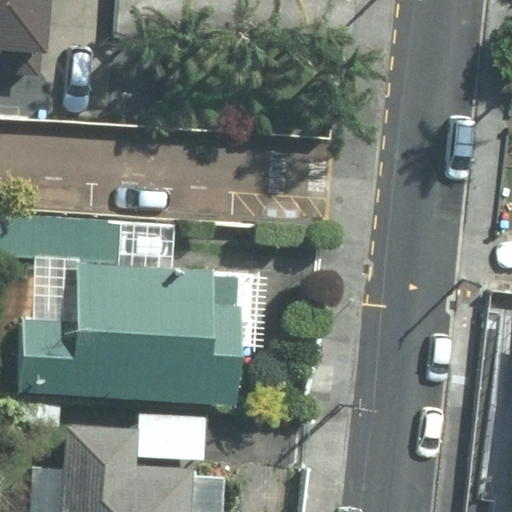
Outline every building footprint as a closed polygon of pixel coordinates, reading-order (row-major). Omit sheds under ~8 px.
[(39,1),(58,3),(58,0),(0,0),(0,74),(33,77),(39,1)] [(0,258),(115,262),(115,249),(90,249),(91,219),(0,216),(0,258)] [(222,275),(63,268),(61,322),(9,320),(6,398),(217,407),(222,275)] [(200,422),(133,419),(131,459),(198,462),(200,422)] [(182,511),(185,469),(128,466),(131,429),(62,424),(55,511),(182,511)]
